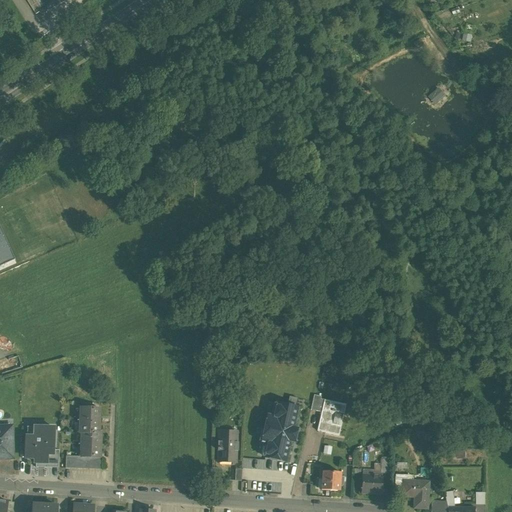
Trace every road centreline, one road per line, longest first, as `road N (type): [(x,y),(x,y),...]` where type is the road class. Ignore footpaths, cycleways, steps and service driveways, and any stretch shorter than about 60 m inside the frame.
road 1 (residential): [(21,485),(217,500)]
road 2 (track): [(410,0),(511,128)]
road 3 (secondary): [(29,80),(151,0)]
